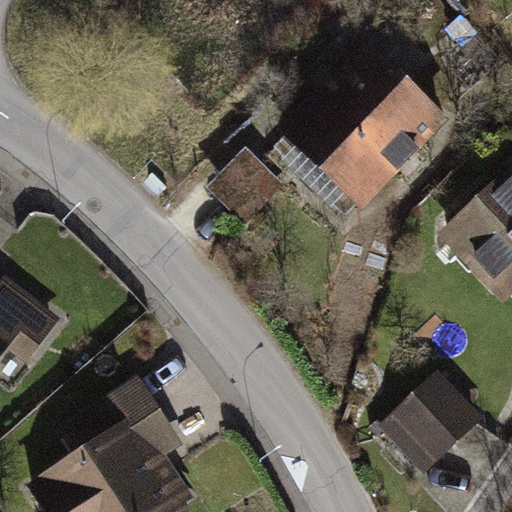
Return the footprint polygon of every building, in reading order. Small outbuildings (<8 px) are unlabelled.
[(370,49),(288,134),(362,205),(444,121),(370,49)] [(249,156),(215,189),(246,220),(280,186),(249,156)] [(511,176),(447,235),(506,299),(511,293),(511,176)] [(0,365),(23,382),(66,325),(6,281),(0,289),(0,365)] [(439,382),(388,430),(425,471),(477,423),(439,382)] [(68,511),(184,511),(158,477),(194,450),(144,384),(91,424),(107,445),(58,482),(76,506),(68,511)]
